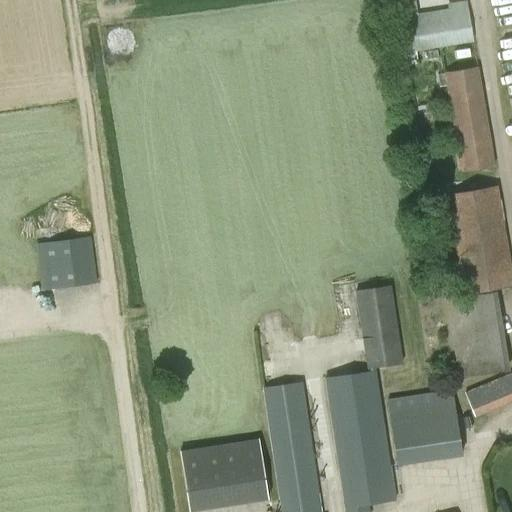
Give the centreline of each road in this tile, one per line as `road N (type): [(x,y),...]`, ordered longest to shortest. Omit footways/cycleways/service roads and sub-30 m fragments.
road 1 (track): [(105,236),(69,0)]
road 2 (unknown): [(511,200),(479,0)]
